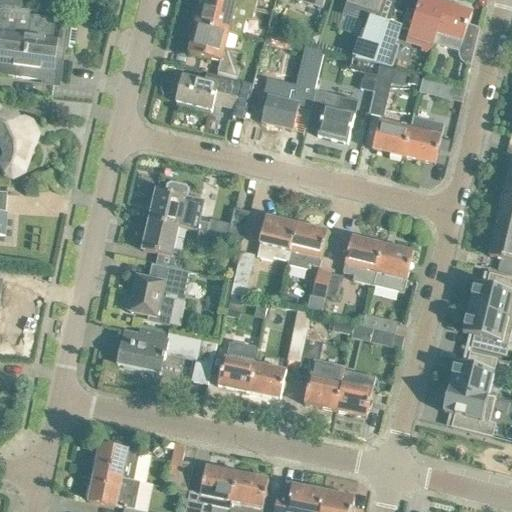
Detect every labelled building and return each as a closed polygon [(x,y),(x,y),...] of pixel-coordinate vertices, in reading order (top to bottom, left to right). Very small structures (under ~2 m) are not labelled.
[(7,0),(6,7),(20,9),(21,0),(7,0)] [(252,21),(256,0),(219,0),(219,2),(213,0),(203,0),(200,13),(196,13),(194,21),(197,24),(229,32),(242,36),(246,20),(252,21)] [(325,0),(295,0),(323,9),(325,0)] [(383,0),(348,0),(343,16),(367,24),(365,29),(362,28),(351,60),(355,61),(376,67),(377,62),(382,46),(383,45),(390,25),(377,21),(383,0)] [(421,0),(408,40),(423,44),(421,52),(431,55),(434,45),(447,6),(436,2),(436,0),(421,0)] [(78,23),(54,20),(32,17),(32,20),(20,19),(22,9),(20,9),(6,7),(5,7),(0,5),(0,34),(1,35),(0,45),(0,55),(11,57),(9,77),(35,81),(60,84),(63,62),(55,61),(56,52),(64,53),(68,54),(69,49),(74,50),(78,23)] [(459,10),(447,6),(434,45),(458,53),(459,58),(462,62),(465,65),(471,67),(480,30),(469,26),(473,15),(469,13),(470,10),(460,6),(459,10)] [(404,23),(391,19),(390,25),(383,45),(382,46),(377,62),(376,67),(382,68),(392,71),(399,51),(395,49),(404,23)] [(225,50),(229,32),(197,24),(189,55),(221,63),(219,74),(237,78),(243,55),(225,50)] [(316,93),(326,53),(312,50),(301,93),(315,96),(316,93)] [(375,94),(382,68),(376,67),(355,61),(352,71),(366,75),(362,91),(375,94)] [(370,116),(383,119),(395,72),(392,71),(382,68),(375,94),(370,116)] [(238,99),(242,84),(207,75),(205,83),(184,78),(177,105),(212,113),(217,94),(238,99)] [(451,101),(454,87),(431,81),(430,82),(423,81),(420,93),(428,94),(427,95),(451,101)] [(254,87),(253,86),(242,84),(238,99),(234,118),(245,121),(254,87)] [(348,146),(358,104),(316,93),(315,96),(306,132),(319,135),(318,139),(348,146)] [(294,133),(298,113),(300,107),(269,99),(262,125),(294,133)] [(17,114),(0,107),(0,141),(8,159),(4,161),(1,169),(6,177),(13,180),(21,176),(24,168),(27,166),(29,161),(27,157),(30,150),(35,147),(36,143),(34,138),(36,131),(32,123),(25,120),(21,122),(17,114)] [(404,159),(411,131),(380,124),(373,152),(404,159)] [(442,139),(411,131),(404,159),(435,167),(442,139)] [(157,192),(151,220),(180,226),(193,229),(208,233),(210,225),(194,222),(199,202),(157,192)] [(8,195),(0,193),(0,236),(4,237),(8,195)] [(511,195),(505,194),(498,224),(511,227),(511,195)] [(235,212),(229,238),(243,241),(249,215),(235,212)] [(289,263),(298,226),(266,219),(260,247),(261,247),(258,260),(273,263),(274,259),(289,263)] [(173,259),(180,226),(151,220),(143,252),(159,256),(157,266),(186,273),(189,263),(173,259)] [(501,261),(499,273),(511,275),(511,227),(498,224),(490,258),(501,261)] [(329,234),(298,226),(289,263),(288,267),(308,272),(309,267),(320,269),(329,234)] [(205,246),(208,233),(193,229),(189,243),(205,246)] [(373,288),(383,247),(352,239),(344,275),(355,277),(353,283),(373,288)] [(414,254),(383,247),(373,288),(404,295),(414,254)] [(242,255),(233,296),(245,299),(247,288),(254,258),(242,255)] [(199,278),(199,277),(153,266),(149,281),(138,279),(133,300),(128,299),(126,311),(130,312),(130,314),(150,319),(150,322),(169,326),(175,301),(177,302),(177,299),(184,301),(190,276),(199,278)] [(326,298),(331,276),(318,273),(313,296),(314,296),(310,308),(318,310),(321,297),(326,298)] [(470,307),(469,310),(498,317),(511,320),(511,280),(490,275),(487,287),(475,284),(472,297),(471,296),(468,306),(470,307)] [(343,279),(331,276),(326,298),(338,301),(343,279)] [(245,299),(233,296),(227,318),(241,321),(246,299),(245,299)] [(507,358),(511,336),(511,320),(498,317),(469,310),(463,335),(474,337),(471,350),(507,358)] [(397,324),(378,319),(366,317),(363,329),(375,331),(394,336),(397,324)] [(391,349),(394,336),(375,331),(372,344),(391,349)] [(199,362),(203,343),(154,333),(153,339),(126,333),(118,367),(120,368),(120,367),(160,375),(160,376),(161,376),(164,361),(166,361),(166,357),(166,356),(166,355),(199,362)] [(319,366),(324,344),(320,337),(308,334),(306,343),(302,364),(299,377),(300,377),(300,376),(311,379),(305,406),(336,413),(342,385),(345,372),(319,366)] [(302,364),(306,343),(293,340),(289,361),(302,364)] [(217,346),(203,343),(199,362),(194,384),(209,387),(213,368),(215,358),(217,346)] [(257,367),(260,351),(230,345),(227,360),(215,358),(213,368),(222,370),(218,388),(250,395),(257,367)] [(460,365),(456,364),(450,389),(488,398),(489,398),(498,361),(470,354),(467,366),(460,365)] [(287,373),(257,367),(250,395),(281,401),(287,373)] [(336,413),(367,420),(376,379),(345,372),(342,385),(336,413)] [(490,424),(496,399),(489,398),(488,398),(450,389),(449,392),(447,391),(445,401),(446,402),(443,414),(455,417),(452,429),(493,439),(496,425),(490,424)] [(101,448),(96,474),(135,482),(140,456),(101,448)] [(179,490),(189,493),(191,483),(195,466),(184,464),(181,480),(171,478),(169,488),(179,490)] [(230,511),(238,476),(236,475),(234,469),(228,468),(224,473),(207,469),(199,505),(215,508),(215,511),(230,511)] [(263,511),(269,482),(252,478),(250,474),(243,472),(240,475),(240,476),(238,476),(230,511),(263,511)] [(134,483),(135,482),(96,474),(90,503),(125,510),(124,511),(137,511),(136,511),(141,484),(134,483)] [(320,511),(324,493),(293,487),(287,511),(320,511)] [(179,490),(177,499),(187,501),(189,493),(179,490)] [(324,493),(320,511),(352,511),(355,500),(338,496),(338,492),(327,490),(326,494),(324,493)]
